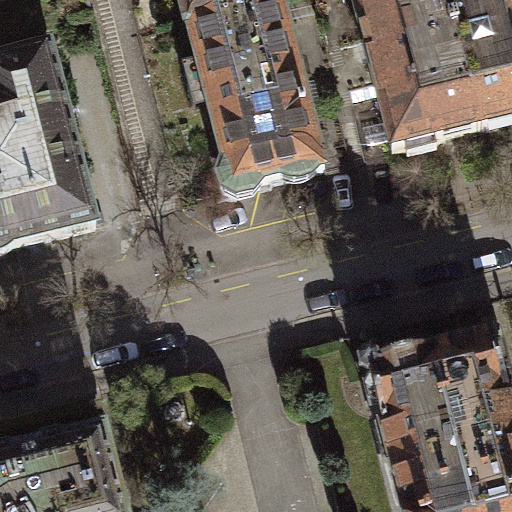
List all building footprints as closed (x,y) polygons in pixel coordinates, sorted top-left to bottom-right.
[(180,0),(188,25),(282,1),(281,0),(180,0)] [(433,143),(479,131),(446,0),(348,0),(388,157),(404,153),(406,162),(436,154),(433,143)] [(511,0),(446,0),(479,131),(511,123),(511,0)] [(311,183),(324,172),(282,1),(188,25),(222,164),(217,183),(223,200),(236,204),(251,201),(262,188),(279,184),(296,188),(311,183)] [(0,254),(95,230),(49,51),(0,63),(0,254)] [(511,511),(511,408),(494,335),(430,353),(470,511),(511,511)] [(470,511),(430,353),(367,368),(403,511),(470,511)] [(0,511),(120,511),(102,434),(0,460),(0,511)]
